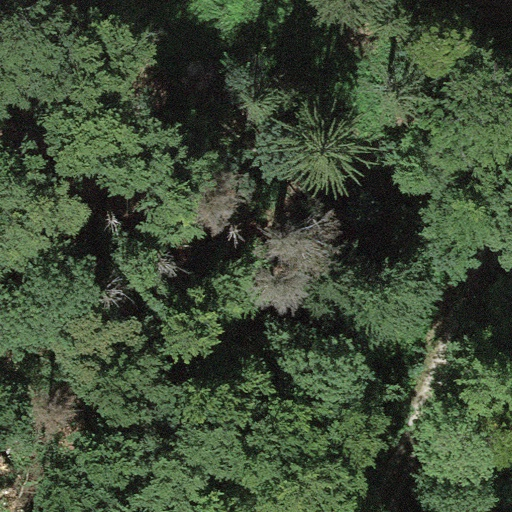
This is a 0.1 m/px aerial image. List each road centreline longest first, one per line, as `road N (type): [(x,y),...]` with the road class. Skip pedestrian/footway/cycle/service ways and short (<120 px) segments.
road 1 (track): [(487,250),(395,340),(288,476),(236,511)]
road 2 (track): [(366,511),(511,196)]
